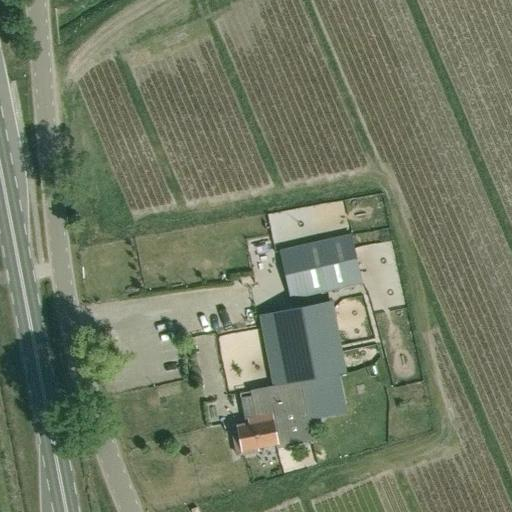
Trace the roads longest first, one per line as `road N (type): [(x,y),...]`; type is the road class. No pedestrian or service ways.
road 1 (unclassified): [(131,511),(69,320),(39,0)]
road 2 (primary): [(0,165),(67,511)]
